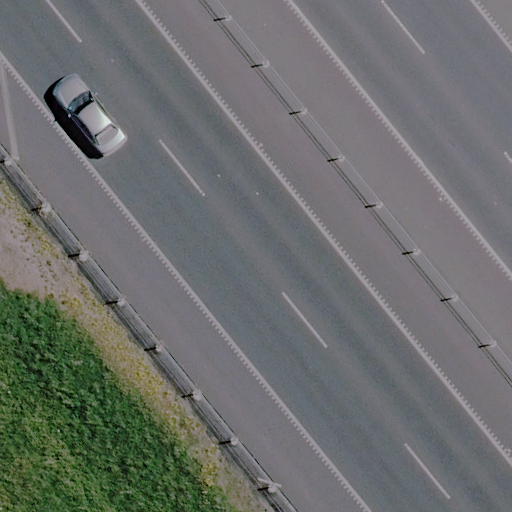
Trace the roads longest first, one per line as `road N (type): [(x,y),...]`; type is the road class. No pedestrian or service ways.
road 1 (motorway): [(505,511),(75,0)]
road 2 (motorway): [(331,0),(511,215)]
